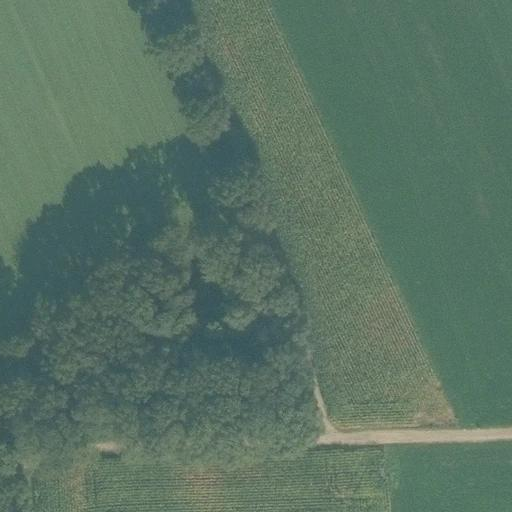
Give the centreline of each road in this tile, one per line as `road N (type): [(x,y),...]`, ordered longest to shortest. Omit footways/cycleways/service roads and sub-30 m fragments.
road 1 (track): [(158,0),(297,312),(324,442)]
road 2 (track): [(324,442),(60,452),(0,476)]
road 3 (track): [(511,433),(324,442)]
